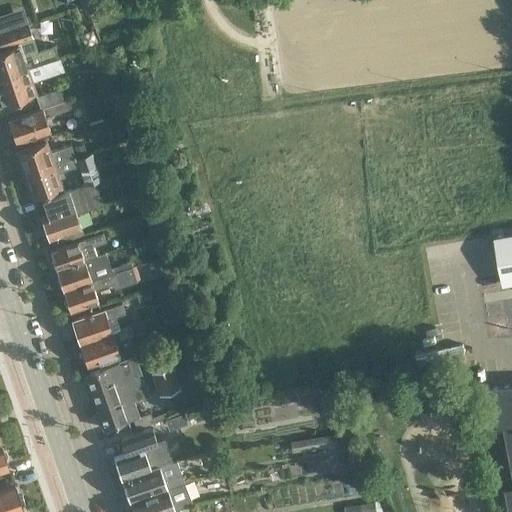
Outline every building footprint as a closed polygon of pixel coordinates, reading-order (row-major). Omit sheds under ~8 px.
[(22,54),(18,41),(32,37),(27,22),(0,30),(0,75),(57,57),(52,44),(22,54)] [(57,57),(0,75),(0,102),(34,91),(30,79),(61,68),(57,57)] [(40,107),(62,99),(57,87),(35,94),(40,107)] [(43,115),(70,106),(68,97),(62,99),(40,107),(7,118),(10,126),(8,130),(10,134),(13,136),(15,141),(48,129),(43,115)] [(23,173),(73,156),(69,144),(49,151),(45,139),(15,149),(23,173)] [(83,141),(72,145),(75,154),(86,151),(83,141)] [(90,150),(73,156),(76,164),(83,183),(93,180),(100,178),(90,150)] [(73,156),(23,173),(31,196),(61,185),(56,171),(76,164),(73,156)] [(48,237),(80,226),(75,211),(101,203),(93,180),(83,183),(41,197),(45,210),(39,212),(43,223),(41,227),(43,232),(47,234),(48,237)] [(101,231),(48,248),(51,256),(49,260),(50,264),(54,266),(54,268),(83,258),(80,248),(92,244),(104,240),(101,231)] [(163,231),(151,235),(155,245),(167,241),(163,231)] [(511,231),(493,235),(502,283),(511,281),(511,231)] [(83,258),(54,268),(57,275),(56,279),(57,284),(61,286),(61,287),(111,271),(130,265),(128,260),(109,266),(107,258),(104,251),(95,254),(83,258)] [(130,265),(111,271),(61,287),(64,296),(63,300),(64,305),(68,307),(69,309),(97,300),(93,287),(103,284),(111,281),(113,287),(135,280),(130,265)] [(147,288),(135,292),(138,300),(150,296),(147,288)] [(78,341),(111,330),(107,317),(124,311),(121,301),(71,318),(74,328),(73,331),(74,336),(77,338),(78,341)] [(144,321),(133,324),(135,332),(146,329),(144,321)] [(111,330),(78,341),(81,349),(80,352),(81,357),(84,359),(86,363),(118,352),(114,340),(119,339),(119,337),(132,333),(129,324),(111,330)] [(102,426),(137,414),(131,397),(146,392),(133,354),(83,372),(102,426)] [(157,392),(178,385),(171,364),(150,371),(157,392)] [(511,511),(511,382),(485,387),(493,427),(504,425),(511,470),(511,487),(504,489),(508,511),(511,511)] [(120,476),(166,460),(168,459),(160,439),(155,440),(151,426),(119,437),(124,452),(113,456),(120,476)] [(349,429),(338,434),(343,449),(355,444),(349,429)] [(357,451),(347,455),(354,474),(364,470),(357,451)] [(168,459),(166,460),(120,476),(128,499),(181,480),(173,457),(168,459)] [(132,511),(161,511),(173,508),(189,502),(181,480),(128,499),(132,511)] [(0,511),(3,511),(22,506),(20,503),(23,501),(21,493),(17,493),(13,482),(0,486),(0,511)]
